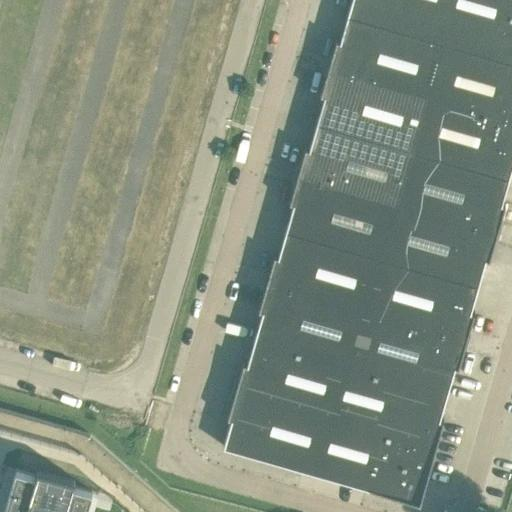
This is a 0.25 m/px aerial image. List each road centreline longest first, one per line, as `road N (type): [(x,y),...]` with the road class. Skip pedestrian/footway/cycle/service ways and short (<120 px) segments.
road 1 (unclassified): [(0,362),(114,392),(143,375),(255,0)]
road 2 (unclassified): [(294,0),(299,14),(172,443),(181,467),(198,475)]
road 3 (unclassified): [(464,511),(511,345)]
road 4 (unclassified): [(198,475),(335,511)]
